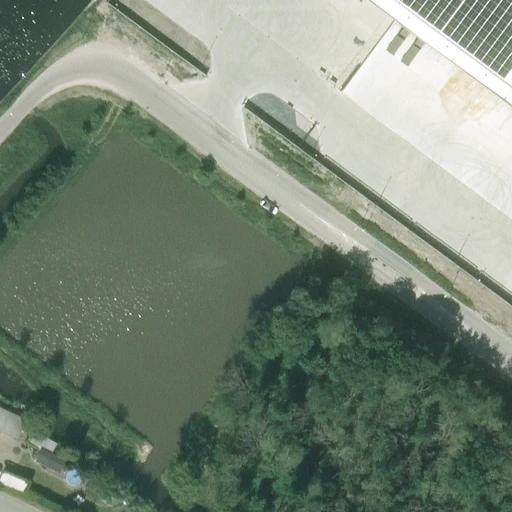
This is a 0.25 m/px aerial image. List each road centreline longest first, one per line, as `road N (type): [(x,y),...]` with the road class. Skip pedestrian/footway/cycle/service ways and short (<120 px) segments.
road 1 (unclassified): [(370,255),(113,64),(89,56),(59,64),(0,127)]
road 2 (unclassified): [(511,362),(412,287)]
